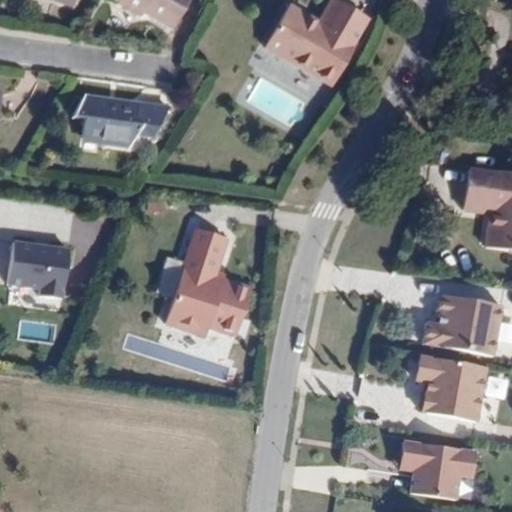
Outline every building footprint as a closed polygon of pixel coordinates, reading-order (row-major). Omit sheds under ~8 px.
[(188,0),(113,0),(142,17),(144,13),(171,30),(188,0)] [(329,21),(324,29),(284,8),(261,50),(329,87),(352,45),(350,43),(364,15),(332,0),(325,0),(318,15),(329,21)] [(72,116),(85,118),(83,137),(133,144),(146,134),(154,135),(168,109),(84,97),(72,116)] [(511,253),(511,172),(491,170),(451,166),(446,222),(480,226),(477,251),(511,253)] [(145,195),(144,213),(162,215),(164,196),(145,195)] [(224,237),(192,228),(167,322),(205,332),(208,324),(235,330),(249,284),(223,277),(221,284),(211,281),(224,237)] [(64,250),(8,244),(3,289),(33,292),(34,298),(59,301),(64,250)] [(490,356),(496,305),(429,298),(427,322),(417,321),(414,347),(490,356)] [(473,424),(482,370),(423,360),(414,363),(410,382),(423,384),(418,414),(473,424)] [(472,453),(396,443),(392,474),(408,476),(405,498),(456,505),(459,480),(468,481),(472,453)]
